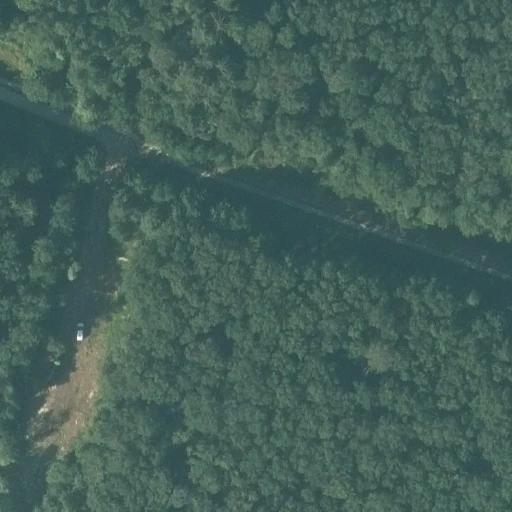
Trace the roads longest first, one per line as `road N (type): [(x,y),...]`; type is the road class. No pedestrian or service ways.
road 1 (track): [(121,145),(175,153),(511,269)]
road 2 (track): [(29,511),(36,423),(93,236)]
road 3 (track): [(121,145),(0,94)]
